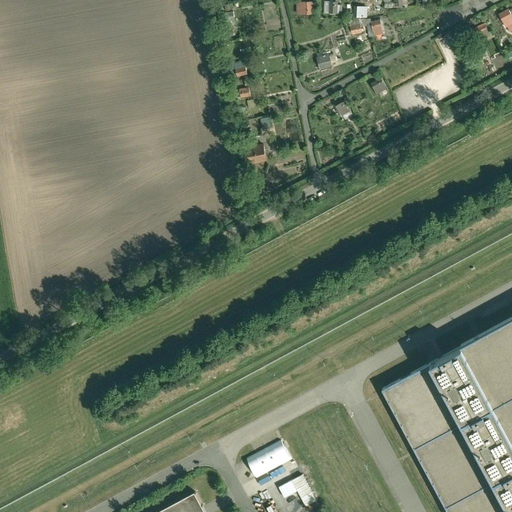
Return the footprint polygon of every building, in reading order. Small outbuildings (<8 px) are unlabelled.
[(298,0),(298,13),(312,13),(312,1),(298,0)] [(324,1),(323,12),(337,12),(337,1),(324,1)] [(366,16),(367,7),(357,6),(356,15),(366,16)] [(508,10),(498,15),(502,22),(511,17),(508,10)] [(235,19),(233,11),(222,14),(223,21),(235,19)] [(379,20),(370,22),(372,35),(381,33),(379,20)] [(359,24),(349,26),(351,33),(361,31),(359,24)] [(316,57),(319,69),(331,67),(327,54),(316,57)] [(235,69),(236,76),(247,74),(246,67),(235,69)] [(379,79),(370,84),(375,94),(385,89),(379,79)] [(249,88),(238,89),(239,97),(250,96),(249,88)] [(350,110),(344,99),(334,104),(340,115),(350,110)] [(267,159),(263,145),(244,149),(247,164),(267,159)] [(511,511),(511,316),(461,344),(462,345),(383,388),(450,511),(511,511)] [(282,439),(247,458),(258,477),(292,458),(282,439)] [(303,473),(292,479),(307,509),(318,504),(303,473)] [(207,511),(196,491),(155,511),(207,511)]
